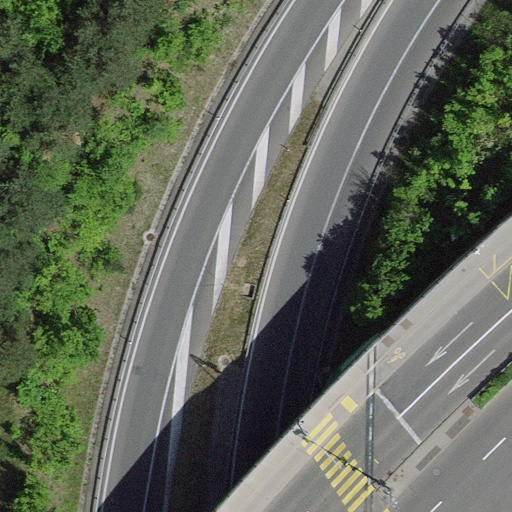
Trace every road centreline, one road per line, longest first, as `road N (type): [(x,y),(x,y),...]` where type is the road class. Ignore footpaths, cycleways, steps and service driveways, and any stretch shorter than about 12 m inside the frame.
road 1 (motorway): [(130,511),(151,380),(206,208),(277,68),(322,0)]
road 2 (motorway): [(256,511),(264,413),(286,302),(358,104),(419,0)]
road 3 (primary): [(511,311),(310,511)]
